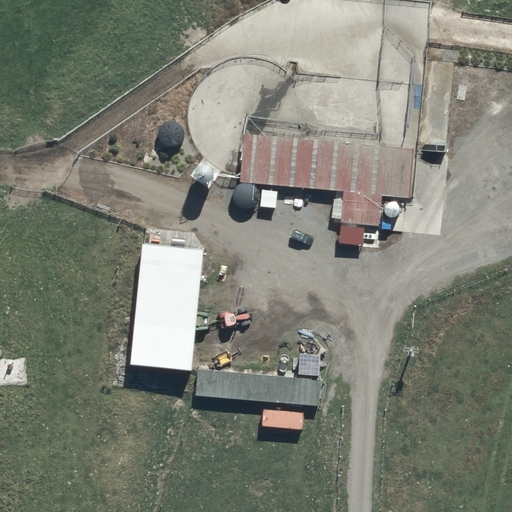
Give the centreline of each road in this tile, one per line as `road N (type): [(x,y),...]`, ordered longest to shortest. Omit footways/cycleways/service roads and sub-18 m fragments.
road 1 (track): [(0,169),(44,174),(76,139),(249,34),(311,18),(375,14),(511,38)]
road 2 (track): [(511,218),(447,264),(373,286),(107,185),(44,174)]
road 3 (track): [(362,511),(373,286)]
